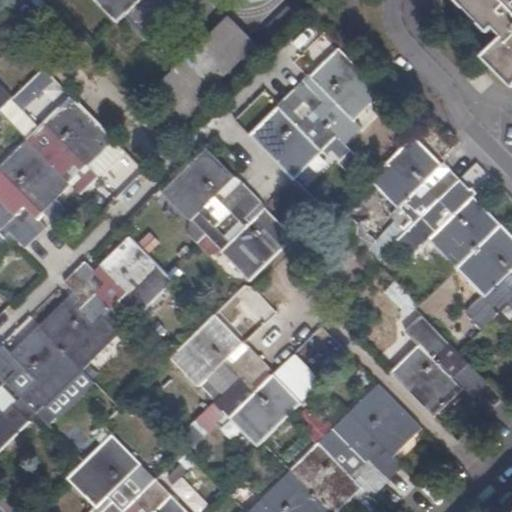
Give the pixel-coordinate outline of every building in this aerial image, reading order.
[(96,0),(120,24),(144,0),(96,0)] [(491,59),(511,80),(511,0),(462,0),(496,35),(501,30),(511,39),(491,59)] [(259,46),(231,19),(154,93),(182,121),(259,46)] [(296,181),(325,153),(355,123),(384,95),(341,51),(253,137),(296,181)] [(0,113),(15,99),(0,83),(0,113)] [(0,257),(14,245),(8,239),(13,233),(28,249),(50,228),(34,212),(39,208),(45,214),(73,185),(83,195),(95,185),(78,169),(83,164),(89,170),(118,142),(74,98),(45,126),(51,132),(46,138),(39,131),(1,169),(8,176),(1,182),(0,180),(0,257)] [(355,123),(325,153),(336,155),(357,136),(355,123)] [(426,249),(433,242),(511,322),(511,234),(477,198),(475,200),(470,195),(473,193),(418,137),(373,181),(401,210),(394,217),(426,249)] [(224,251),(224,253),(252,282),(296,238),(268,209),(253,224),(248,219),(264,203),(244,182),(227,198),(223,194),(238,179),(210,150),(165,193),(192,222),(194,221),(224,251)] [(0,454),(176,282),(133,239),(103,267),(109,273),(104,278),(88,263),(68,284),(82,300),(75,307),(69,300),(13,355),(19,361),(13,367),(0,354),(0,454)] [(409,314),(419,303),(396,281),(385,292),(409,314)] [(218,316),(173,360),(260,447),(304,404),(276,375),(260,389),(256,385),(272,369),(251,348),(235,364),(231,359),(246,344),(218,316)] [(434,356),(440,362),(454,347),(438,331),(427,342),(438,352),(434,356)] [(454,377),(440,362),(434,356),(423,345),(394,373),(436,418),(466,389),(460,383),(454,377)] [(469,362),(454,377),(460,383),(464,380),(479,394),(490,384),(469,362)] [(340,511),(364,488),(358,481),(362,477),(378,494),(400,473),(384,457),(388,453),(395,459),(425,430),(381,386),(351,415),(360,424),(340,443),(332,435),(265,500),(274,509),(270,511),(340,511)] [(309,405),(296,420),(319,440),(333,425),(309,405)] [(135,409),(120,426),(149,453),(165,437),(135,409)] [(189,511),(115,437),(71,480),(99,509),(95,511),(189,511)] [(187,454),(167,472),(185,492),(205,473),(187,454)] [(197,491),(186,502),(196,511),(203,511),(211,505),(197,491)]
